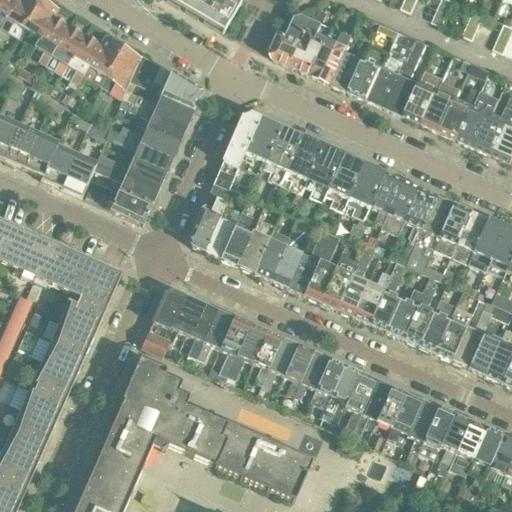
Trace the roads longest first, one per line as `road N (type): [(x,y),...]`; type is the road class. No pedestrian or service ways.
road 1 (residential): [(511,417),(154,255)]
road 2 (residential): [(511,201),(231,76)]
road 3 (residential): [(42,511),(154,255)]
road 4 (residential): [(231,76),(154,255)]
road 5 (residential): [(154,255),(0,184)]
road 6 (residential): [(103,0),(231,76)]
